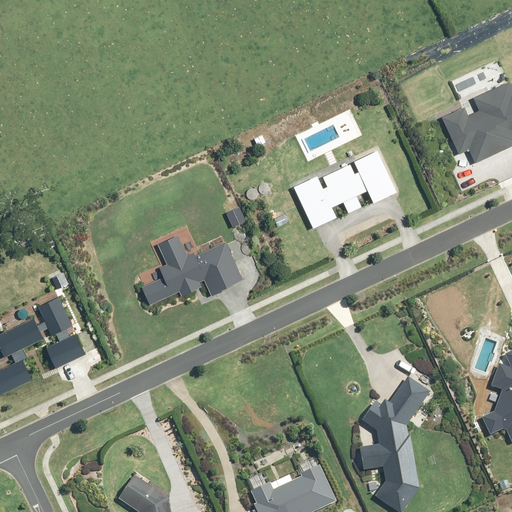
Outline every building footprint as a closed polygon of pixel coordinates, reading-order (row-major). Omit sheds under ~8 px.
[(462,107),(439,118),(457,156),(467,151),(473,164),(511,146),(511,89),(510,90),(507,83),(472,98),(477,110),(466,115),(462,107)] [(315,175),(289,187),(309,230),(335,218),(330,206),(342,201),(346,209),(356,205),(351,195),(365,188),(371,201),(393,191),(375,151),(351,162),(356,171),(351,173),(347,164),(320,177),(324,185),(321,187),(315,175)] [(198,281),(202,279),(209,294),(241,280),(224,243),(193,257),(191,253),(184,256),(175,235),(154,244),(163,263),(155,266),(160,278),(138,288),(147,307),(177,293),(178,297),(201,287),(198,281)] [(39,306),(53,336),(73,327),(59,297),(39,306)] [(45,337),(35,317),(0,332),(0,345),(4,355),(45,337)] [(45,347),(54,368),(86,353),(77,332),(45,347)] [(494,410),(478,418),(488,437),(501,430),(510,447),(511,445),(511,351),(505,355),(511,367),(496,363),(490,386),(500,389),(494,410)] [(0,370),(0,390),(1,394),(34,379),(25,359),(0,370)] [(383,481),(371,498),(390,511),(400,511),(417,489),(405,422),(426,388),(407,376),(389,406),(384,398),(378,406),(373,402),(358,419),(375,434),(376,449),(354,450),(355,469),(377,468),(383,481)] [(257,505),(250,508),(251,511),(315,511),(337,502),(319,463),(298,472),(301,478),(269,493),(266,486),(252,493),(257,505)] [(168,511),(165,497),(132,476),(117,500),(137,511),(168,511)]
